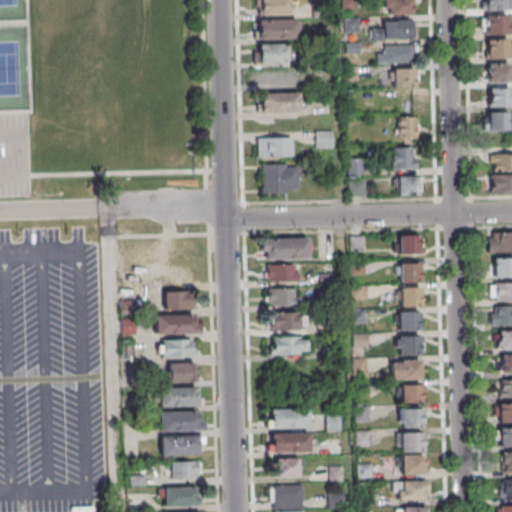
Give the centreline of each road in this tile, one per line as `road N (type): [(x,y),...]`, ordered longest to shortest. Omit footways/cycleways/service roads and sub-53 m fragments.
road 1 (residential): [(238,511),(221,0)]
road 2 (residential): [(467,511),(450,0)]
road 3 (residential): [(229,219),(511,212)]
